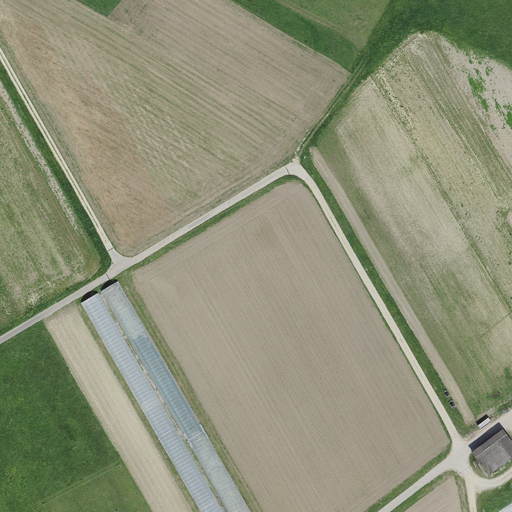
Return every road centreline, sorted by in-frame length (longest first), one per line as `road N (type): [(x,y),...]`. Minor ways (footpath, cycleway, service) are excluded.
road 1 (track): [(296,170),(463,452),(471,511)]
road 2 (track): [(0,338),(296,170)]
road 3 (track): [(0,49),(123,268)]
road 4 (track): [(401,0),(296,170)]
road 5 (track): [(384,511),(511,414)]
